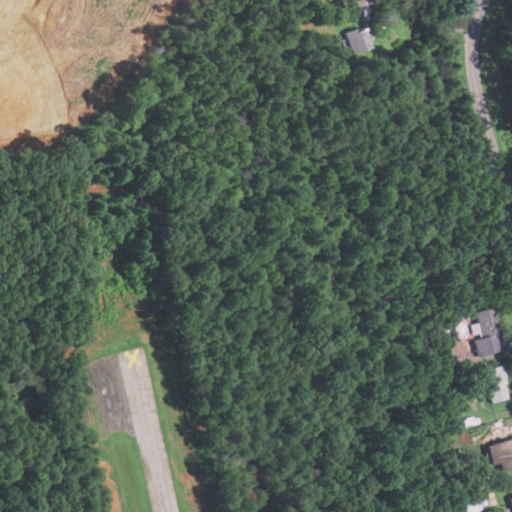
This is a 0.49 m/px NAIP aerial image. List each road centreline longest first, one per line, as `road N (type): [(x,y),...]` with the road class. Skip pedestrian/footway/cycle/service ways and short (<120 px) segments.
road 1 (residential): [(482,0),(470,58),(511,220)]
road 2 (residential): [(0,70),(33,68),(70,49),(99,0)]
